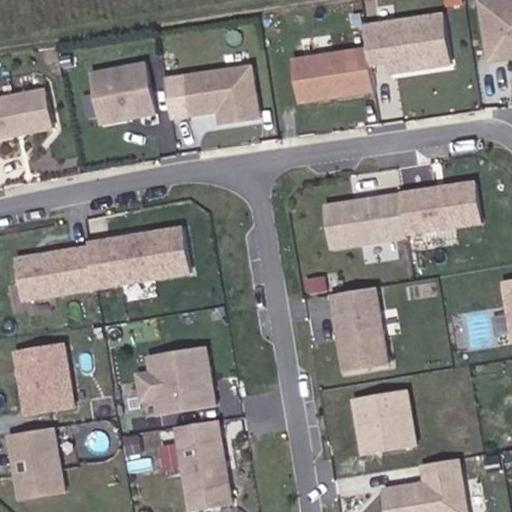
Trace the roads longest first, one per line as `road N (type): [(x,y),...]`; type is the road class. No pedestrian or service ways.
road 1 (residential): [(253,164),(307,511)]
road 2 (residential): [(511,135),(483,128),(253,164)]
road 3 (residential): [(253,164),(0,207)]
